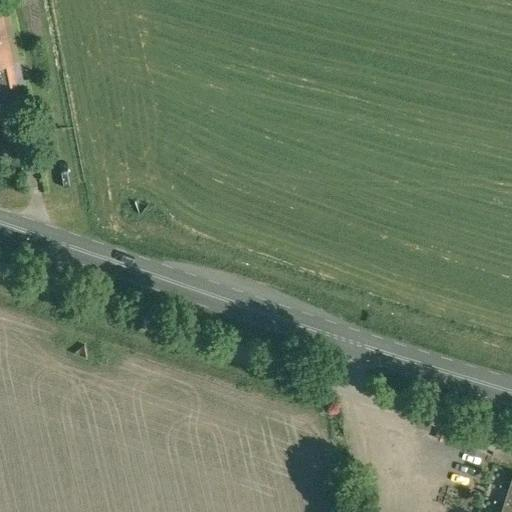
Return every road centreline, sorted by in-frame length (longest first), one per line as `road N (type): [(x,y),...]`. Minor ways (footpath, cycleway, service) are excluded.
road 1 (primary): [(511,395),(0,224)]
road 2 (unclassified): [(511,437),(0,271)]
